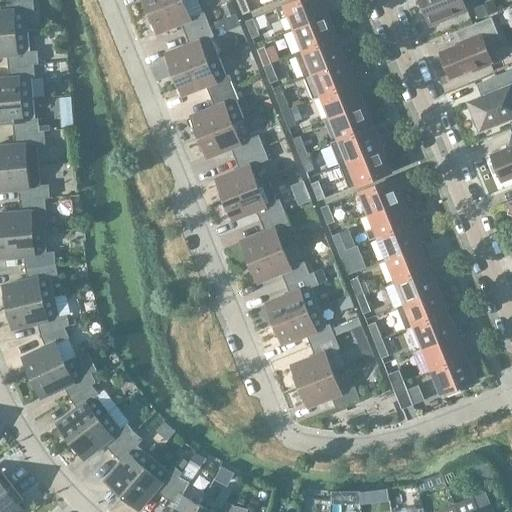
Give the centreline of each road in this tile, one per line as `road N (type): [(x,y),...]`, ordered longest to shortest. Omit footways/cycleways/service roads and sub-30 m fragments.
road 1 (residential): [(511,396),(386,445),(296,446),(269,416),(104,0)]
road 2 (residential): [(511,324),(381,0)]
road 3 (residential): [(84,511),(35,460),(0,395)]
